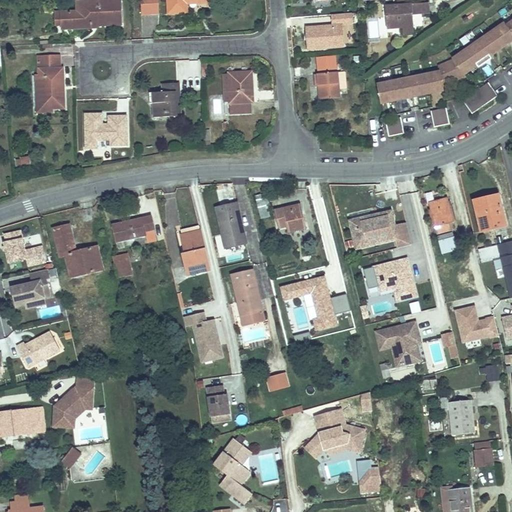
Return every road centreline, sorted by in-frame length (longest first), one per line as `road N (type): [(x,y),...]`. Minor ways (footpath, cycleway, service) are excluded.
road 1 (unclassified): [(0,214),(153,173),(295,169)]
road 2 (residential): [(295,169),(275,0)]
road 3 (residential): [(447,155),(482,305)]
road 4 (unclassified): [(295,169),(373,171),(447,155)]
